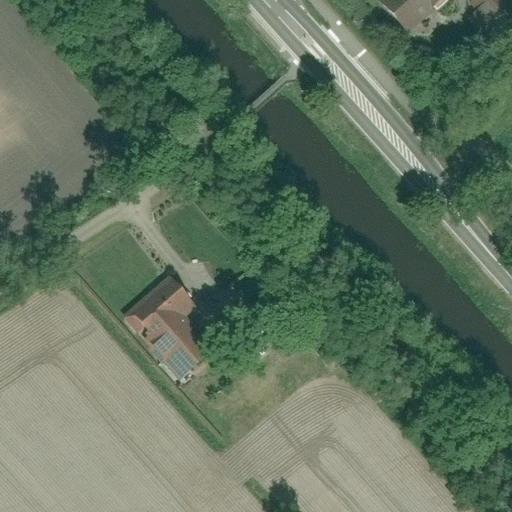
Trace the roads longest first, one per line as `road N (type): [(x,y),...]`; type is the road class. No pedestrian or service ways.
road 1 (tertiary): [(511,282),(260,0)]
road 2 (unclassified): [(0,293),(225,136)]
